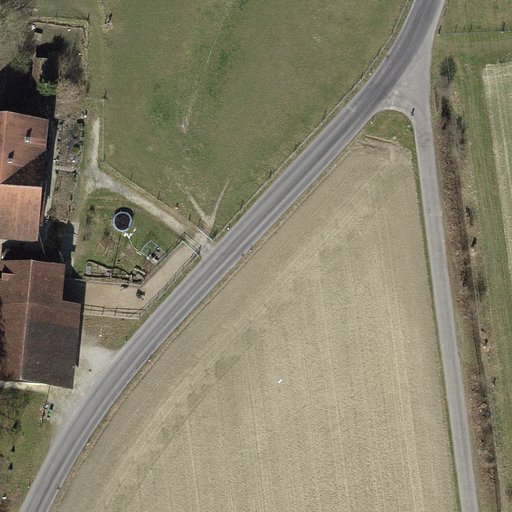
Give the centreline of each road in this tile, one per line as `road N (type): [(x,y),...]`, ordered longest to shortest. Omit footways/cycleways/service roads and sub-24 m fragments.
road 1 (tertiary): [(33,511),(59,452),(96,400),(394,71),(430,0)]
road 2 (track): [(471,511),(427,175),(422,29)]
